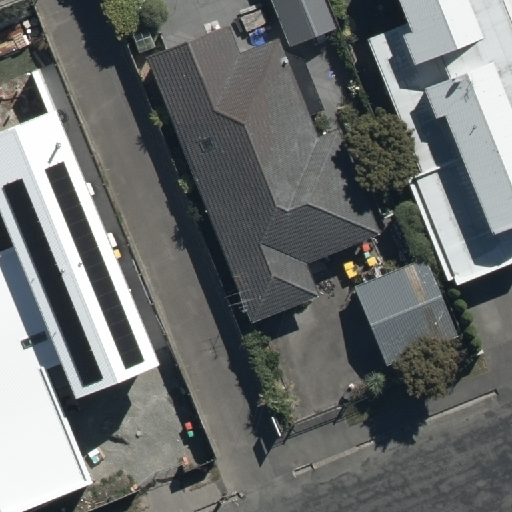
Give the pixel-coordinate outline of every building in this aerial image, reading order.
[(328,0),(275,0),(289,36),(335,18),(328,0)] [(511,0),(402,0),(414,28),(372,46),(429,176),(410,185),(458,294),(511,270),(511,0)] [(3,22),(0,23),(0,109),(34,95),(3,22)] [(235,32),(153,65),(258,328),(323,301),(311,273),(386,243),(342,134),(321,142),(312,119),(324,114),(303,62),(293,66),(284,44),(246,59),(235,32)] [(0,210),(16,251),(0,257),(0,511),(20,511),(91,484),(45,373),(62,366),(75,398),(156,365),(53,113),(0,135),(0,210)] [(461,342),(429,263),(354,294),(387,373),(461,342)]
